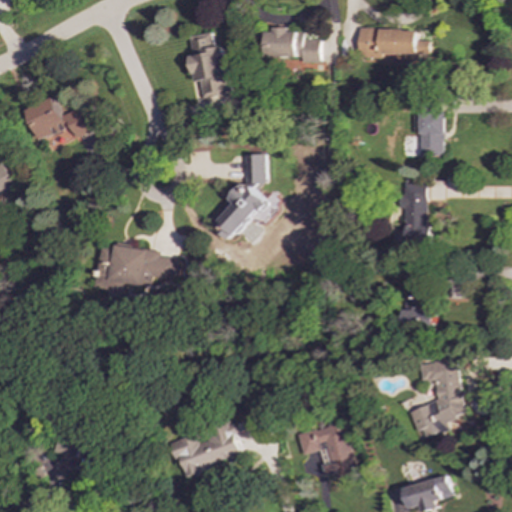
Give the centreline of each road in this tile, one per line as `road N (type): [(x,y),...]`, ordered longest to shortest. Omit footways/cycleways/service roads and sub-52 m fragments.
road 1 (residential): [(168,143),(153,116),(141,173),(144,191),(166,199),(179,183),(168,143)]
road 2 (residential): [(128,0),(0,66)]
